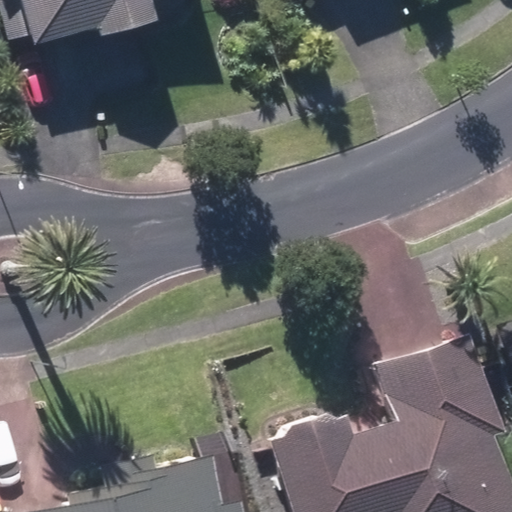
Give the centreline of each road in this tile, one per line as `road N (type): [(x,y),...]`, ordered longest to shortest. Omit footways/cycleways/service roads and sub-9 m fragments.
road 1 (residential): [(511,106),(373,172),(169,221)]
road 2 (residential): [(169,221),(121,264),(53,303),(0,304)]
road 3 (residential): [(0,206),(50,198),(169,221)]
